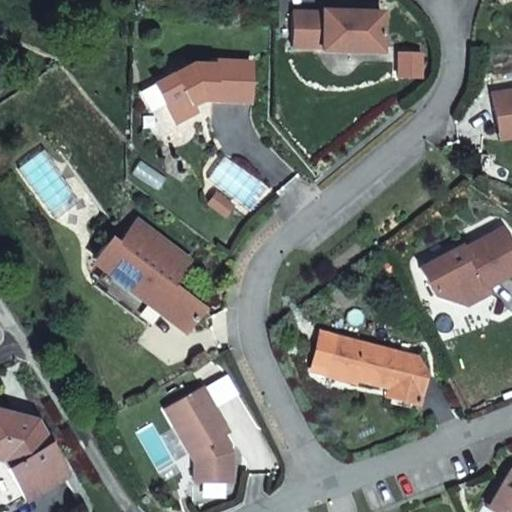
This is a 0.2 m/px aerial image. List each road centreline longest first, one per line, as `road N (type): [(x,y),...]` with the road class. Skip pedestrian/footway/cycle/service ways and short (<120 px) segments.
road 1 (residential): [(434,0),(455,39),(450,83),(434,111),(264,258),(251,297),(262,363),(308,459),(329,480)]
road 2 (unknown): [(123,511),(0,315)]
road 3 (residential): [(511,414),(329,480)]
